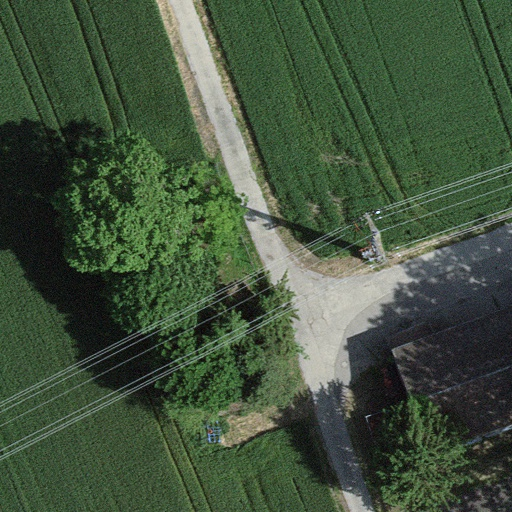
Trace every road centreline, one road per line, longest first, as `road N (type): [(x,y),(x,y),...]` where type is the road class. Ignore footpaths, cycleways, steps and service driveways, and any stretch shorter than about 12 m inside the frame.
road 1 (track): [(178,0),(298,328)]
road 2 (track): [(511,251),(298,328)]
road 3 (track): [(298,328),(358,511)]
